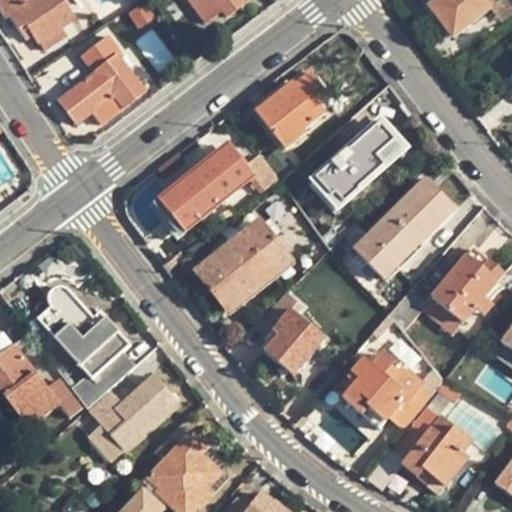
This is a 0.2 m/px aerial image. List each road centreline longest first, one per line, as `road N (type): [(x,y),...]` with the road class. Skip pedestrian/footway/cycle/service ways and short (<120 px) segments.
road 1 (residential): [(370,511),(311,478),(257,432),(78,192)]
road 2 (residential): [(78,192),(331,0)]
road 3 (residential): [(511,191),(469,152),(358,0)]
road 4 (residential): [(0,79),(78,192)]
